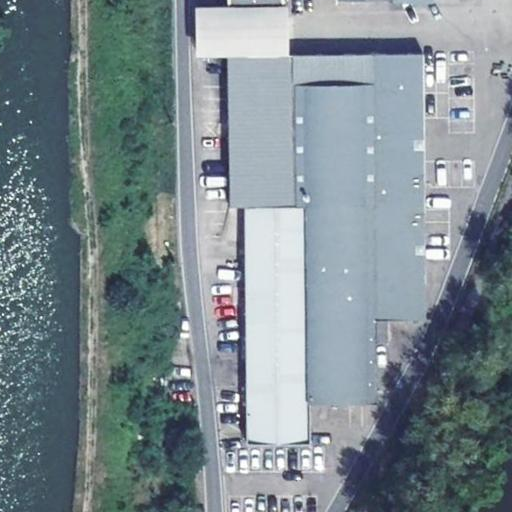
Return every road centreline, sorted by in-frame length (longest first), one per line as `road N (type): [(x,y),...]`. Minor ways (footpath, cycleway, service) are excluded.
road 1 (unclassified): [(182,0),(192,274),(216,511)]
road 2 (track): [(81,0),(93,244),(86,511)]
road 3 (unclassified): [(336,511),(431,339),(511,128)]
road 4 (unknown): [(511,25),(302,24)]
